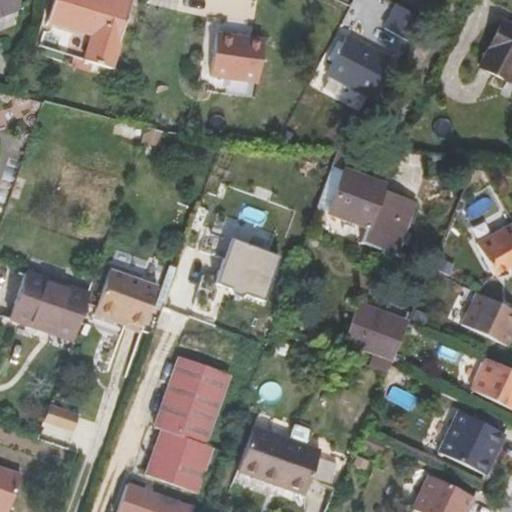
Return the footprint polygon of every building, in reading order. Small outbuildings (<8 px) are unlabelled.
[(0,0),(0,13),(15,8),(11,0),(0,0)] [(53,0),(47,21),(88,34),(81,57),(110,66),(128,9),(109,3),(110,0),(53,0)] [(110,0),(109,3),(128,9),(131,0),(110,0)] [(405,40),(418,15),(397,4),(383,28),(405,40)] [(262,26),(215,19),(208,62),(255,69),(262,26)] [(480,67),(507,81),(511,70),(511,26),(501,21),(488,47),(490,48),(480,67)] [(325,73),(368,97),(388,59),(345,36),(325,73)] [(225,81),(224,92),(251,95),(253,84),(225,81)] [(145,129),(142,143),(158,147),(161,133),(145,129)] [(342,171),(327,212),(365,226),(359,242),(371,247),(383,216),(392,194),(379,190),(381,185),(342,171)] [(383,216),(371,247),(387,253),(397,257),(416,203),(392,194),(383,216)] [(511,224),(475,244),(493,276),(507,268),(509,274),(511,272),(511,224)] [(263,302),(279,257),(230,239),(213,284),(227,289),(230,294),(237,297),(242,294),(263,302)] [(108,269),(92,314),(120,324),(136,279),(108,269)] [(9,318),(52,333),(68,286),(25,272),(9,318)] [(136,279),(120,324),(124,325),(126,320),(142,326),(156,286),(136,279)] [(68,286),(52,333),(70,339),(87,292),(68,286)] [(511,308),(475,292),(461,324),(507,344),(511,332),(511,308)] [(356,304),(342,342),(391,359),(406,323),(356,304)] [(160,430),(145,474),(195,492),(211,447),(204,445),(229,374),(178,356),(153,427),(160,430)] [(511,371),(484,359),(469,390),(511,410),(511,371)] [(77,414),(47,404),(42,419),(71,429),(77,414)] [(456,412),(437,453),(484,475),(503,434),(456,412)] [(296,424),(290,440),(308,447),(314,431),(296,424)] [(252,426),(235,470),(303,496),(320,452),(308,447),(290,440),(252,426)] [(0,467),(0,511),(7,511),(19,474),(0,467)] [(465,511),(473,498),(427,476),(411,510),(415,511),(463,511),(464,511),(465,511)] [(115,511),(190,511),(192,507),(126,484),(115,511)]
